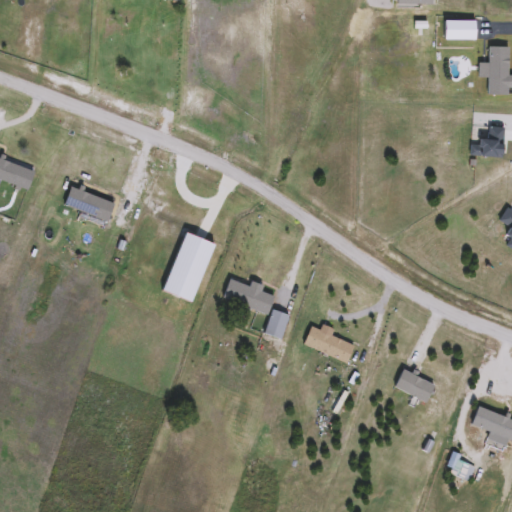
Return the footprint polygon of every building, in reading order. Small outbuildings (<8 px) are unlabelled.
[(444,21),(475,20),(476,44),(444,43),(444,21)] [(467,141),(488,127),(502,128),(501,159),(468,156),(467,141)] [(70,190),(112,209),(104,224),(63,206),(70,190)] [(503,203),(511,209),(511,219),(502,228),(493,214),(503,203)] [(227,282),(274,299),(264,318),(223,301),(227,282)] [(310,328),(351,345),(344,364),(302,345),(310,328)] [(478,410),(511,423),(511,442),(472,424),(478,410)]
